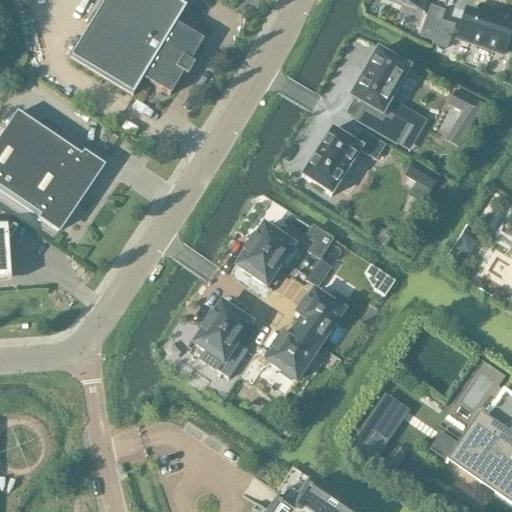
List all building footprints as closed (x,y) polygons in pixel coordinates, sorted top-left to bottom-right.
[(183,11),(164,0),(105,0),(68,62),(130,99),(129,99),(131,100),(141,83),(168,99),(200,45),(173,29),(184,12),(183,11)] [(387,0),(423,14),(428,0),(387,0)] [(444,13),(428,8),(423,22),(439,28),(444,13)] [(465,13),(455,41),(502,57),(511,26),(511,19),(484,10),(481,18),(465,13)] [(447,42),(436,38),(433,46),(445,50),(447,42)] [(382,115),(408,71),(376,53),(348,100),(363,108),(354,123),(396,147),(406,128),(382,115)] [(469,133),(483,107),(455,93),(447,107),(461,115),(455,126),(469,133)] [(82,161),(15,116),(0,137),(0,194),(40,222),(39,223),(56,234),(99,171),(82,160),(82,161)] [(359,133),(351,145),(330,132),(300,179),(330,199),(359,153),(374,162),(382,148),(359,133)] [(413,164),(404,179),(428,194),(437,178),(413,164)] [(311,228),(303,240),(311,245),(305,255),(318,263),(318,262),(332,241),(311,228)] [(244,257),(235,269),(264,289),(280,266),(286,270),(297,254),(291,250),(291,249),(262,229),(261,231),(259,230),(241,255),(244,257)] [(0,287),(12,287),(8,232),(0,232),(0,287)] [(318,263),(304,284),(316,291),(330,270),(318,262),(318,263)] [(303,304),(293,318),(300,323),(293,333),(318,349),(341,314),(339,312),(345,303),(332,295),(326,304),(312,295),(305,305),(303,304)] [(209,318),(191,343),(194,345),(192,347),(204,355),(199,363),(215,373),(215,374),(227,382),(245,354),(235,347),(248,326),(219,307),(211,319),(209,318)] [(272,354),(265,364),(280,374),(279,376),(289,383),(290,381),(294,384),(318,349),(293,333),(287,342),(280,338),(270,352),(272,354)] [(460,441),(444,464),(446,465),(449,462),(476,480),(475,481),(483,487),(484,486),(495,494),(493,498),(511,510),(511,439),(506,435),(511,425),(511,398),(501,391),(500,393),(502,394),(484,420),(477,416),(465,434),(469,437),(464,443),(460,441)] [(376,407),(343,455),(366,471),(399,422),(376,407)] [(342,511),(306,487),(292,478),(286,488),(280,497),(276,503),(269,511),(342,511)]
